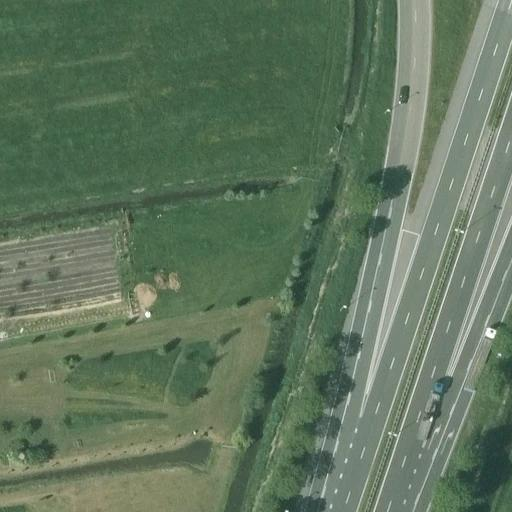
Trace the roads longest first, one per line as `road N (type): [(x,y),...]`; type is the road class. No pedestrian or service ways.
road 1 (trunk): [(510,0),(368,438)]
road 2 (trunk): [(415,0),(416,70),(387,228),(368,438)]
road 3 (trunk): [(407,452),(511,132)]
road 4 (trunk): [(407,452),(511,233)]
